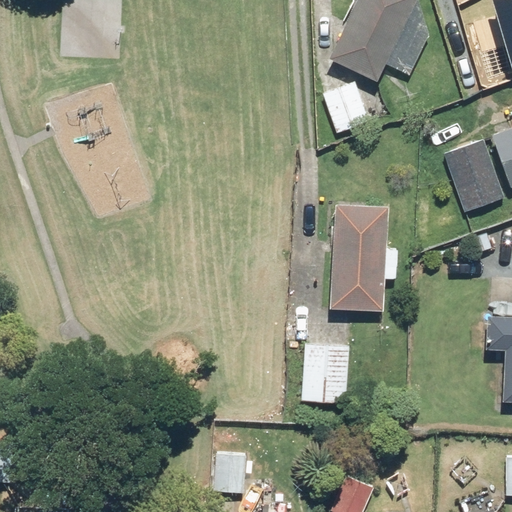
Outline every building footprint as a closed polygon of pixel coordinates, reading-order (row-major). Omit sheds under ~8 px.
[(354,0),(327,55),(377,79),(416,0),(354,0)] [(511,0),(495,0),(494,0),(511,64),(511,0)] [(355,79),(323,91),(337,132),(369,121),(355,79)] [(511,122),(491,130),(509,183),(511,181),(511,122)] [(483,137),(443,151),(464,209),(504,194),(483,137)] [(387,203),(333,200),(328,307),(382,310),(387,203)] [(511,313),(487,312),(485,345),(503,346),(501,399),(511,399),(511,313)] [(345,401),(350,342),(304,338),(300,398),(345,401)] [(0,479),(12,481),(14,441),(0,440),(0,479)] [(335,511),(364,511),(377,485),(348,471),(330,509),(335,511)] [(13,502),(12,511),(65,511),(66,505),(13,502)]
